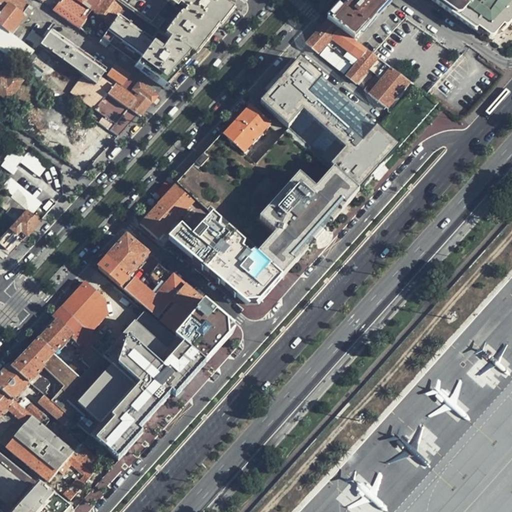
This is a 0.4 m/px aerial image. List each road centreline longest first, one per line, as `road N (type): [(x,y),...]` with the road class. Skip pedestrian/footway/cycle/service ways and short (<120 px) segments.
road 1 (primary): [(511,94),(139,511)]
road 2 (primary): [(193,511),(511,155)]
road 3 (secondary): [(260,4),(0,288)]
road 4 (secondary): [(123,218),(324,0)]
road 5 (residential): [(259,334),(123,218)]
road 6 (secondary): [(33,317),(123,218)]
road 7 (residential): [(511,65),(408,0)]
